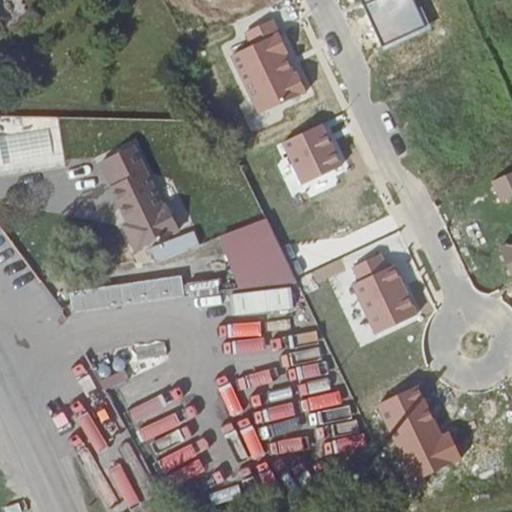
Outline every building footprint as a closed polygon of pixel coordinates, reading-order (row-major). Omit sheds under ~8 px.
[(414,0),(370,0),(363,3),(383,46),(426,27),(414,0)] [(322,124),(282,142),(302,185),(342,167),(322,124)] [(119,227),(133,252),(175,232),(163,205),(158,207),(129,145),(100,159),(111,184),(107,187),(126,223),(119,227)] [(60,197),(58,207),(83,212),(85,202),(60,197)] [(0,227),(34,272),(49,261),(3,198),(0,200),(0,227)] [(269,217),(219,234),(239,291),(230,294),(238,319),(298,298),(269,217)] [(352,267),(359,282),(388,269),(381,253),(352,267)] [(359,282),(352,285),(374,334),(417,314),(395,266),(388,269),(359,282)] [(72,294),(74,316),(190,301),(188,279),(72,294)] [(102,391),(129,380),(115,346),(88,357),(102,391)]
